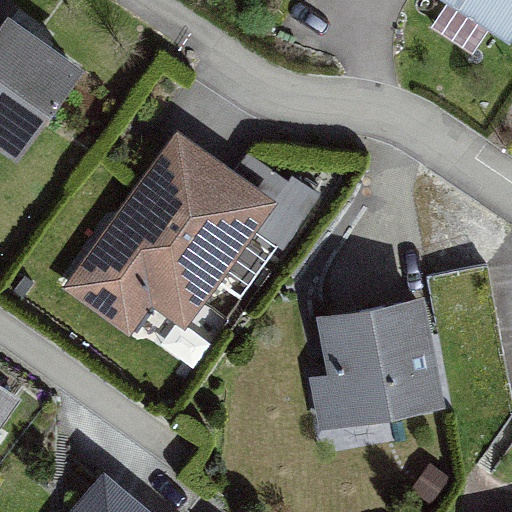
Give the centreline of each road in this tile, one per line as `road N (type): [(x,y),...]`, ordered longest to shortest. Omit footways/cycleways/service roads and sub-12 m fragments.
road 1 (residential): [(124,0),(259,101),(395,134),(511,201)]
road 2 (residential): [(0,336),(155,448)]
